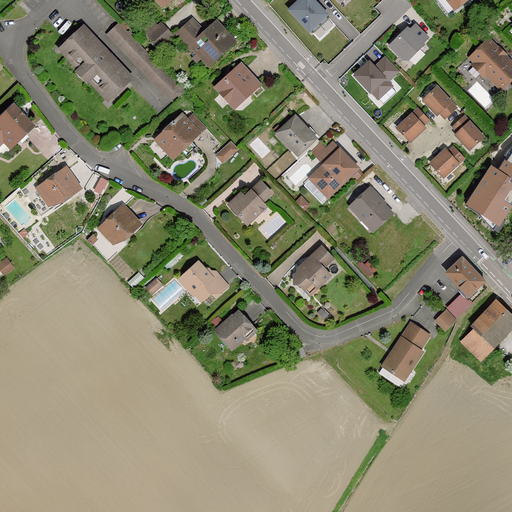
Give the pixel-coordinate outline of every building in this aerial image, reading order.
[(300,0),(290,10),(313,33),(329,18),(312,0),(300,0)] [(160,47),(173,35),(161,23),(157,26),(153,21),(144,30),(160,47)] [(190,48),(194,45),(209,61),(230,42),(215,26),(205,35),(192,21),(178,34),(190,48)] [(430,38),(413,21),(389,46),(402,59),(410,59),(430,38)] [(179,97),(184,92),(118,23),(108,33),(171,100),(177,95),(179,97)] [(232,41),(217,24),(215,26),(230,42),(232,41)] [(88,82),(90,80),(92,78),(112,98),(131,80),(81,28),(62,46),(82,66),(79,69),(77,70),(88,82)] [(475,62),(473,64),(483,74),(485,72),(492,79),(501,70),(499,68),(507,60),(502,55),(497,50),(488,40),(471,57),(475,62)] [(60,48),(79,69),(82,66),(62,46),(60,48)] [(376,46),(368,54),(374,60),(383,53),(376,46)] [(399,72),(385,57),(375,67),(370,61),(354,76),(370,93),(371,92),(379,100),(393,86),(389,81),(399,72)] [(511,75),(511,64),(507,60),(499,68),(501,70),(492,79),(500,87),(511,75)] [(234,74),(228,79),(227,78),(219,85),(236,103),(243,96),(246,97),(251,92),(251,88),(258,82),(242,64),(233,72),(234,74)] [(109,100),(112,98),(92,78),(90,80),(109,100)] [(236,103),(219,85),(218,86),(234,104),(236,103)] [(438,88),(424,100),(438,115),(440,112),(445,118),(456,108),(438,88)] [(33,125),(14,105),(0,118),(2,120),(0,121),(0,132),(12,145),(33,125)] [(398,128),(411,142),(425,128),(423,126),(428,120),(418,109),(398,128)] [(157,139),(170,152),(178,145),(180,147),(188,139),(190,141),(198,133),(196,131),(203,125),(193,114),(186,120),(182,115),(157,139)] [(295,115),(278,133),(298,155),(317,138),(312,132),(308,128),(295,115)] [(483,137),(465,117),(454,127),(459,133),(456,135),(470,150),(483,137)] [(205,127),(203,125),(196,131),(198,133),(205,127)] [(237,147),(232,141),(218,154),(224,160),(237,147)] [(327,149),(320,143),(312,150),(326,164),(311,178),(329,196),(358,168),(334,143),(327,149)] [(172,155),(180,147),(178,145),(170,152),(172,155)] [(464,158),(454,148),(448,152),(446,150),(431,163),(444,177),(464,158)] [(493,163),(465,206),(501,229),(511,212),(511,148),(500,167),(493,163)] [(69,195),(79,189),(65,169),(40,186),(50,202),(59,196),(60,198),(68,193),(69,195)] [(253,217),(266,205),(261,201),(271,192),(261,182),(244,197),(241,193),(230,204),(240,215),(244,212),(249,212),(253,217)] [(375,228),(391,213),(369,189),(352,204),(375,228)] [(109,219),(100,228),(113,241),(121,234),(123,235),(130,229),(131,231),(140,224),(123,206),(116,213),(109,219)] [(107,216),(109,219),(116,213),(113,210),(107,216)] [(247,223),(253,217),(249,212),(244,212),(240,215),(247,223)] [(94,234),(89,239),(93,244),(98,238),(94,234)] [(318,286),(330,275),(323,267),(334,258),(323,246),(313,255),(314,257),(294,275),(294,282),(300,282),(306,289),(314,281),(318,286)] [(14,266),(8,258),(0,263),(0,264),(6,272),(14,266)] [(448,271),(469,294),(481,283),(481,278),(464,261),(459,261),(448,271)] [(186,286),(194,294),(195,293),(202,300),(212,291),(217,295),(228,285),(216,272),(212,276),(199,262),(182,276),(189,283),(186,286)] [(179,279),(186,286),(189,283),(182,276),(179,279)] [(153,285),(157,291),(163,286),(158,280),(153,285)] [(310,293),(318,286),(314,281),(306,289),(310,293)] [(157,291),(153,285),(149,288),(154,294),(157,291)] [(452,311),(457,316),(467,307),(462,301),(452,311)] [(474,326),(477,329),(493,344),(511,324),(511,314),(498,301),(474,326)] [(457,318),(448,309),(444,313),(453,322),(457,318)] [(232,346),(245,335),(254,327),(238,311),(217,330),(232,346)] [(453,322),(444,313),(439,319),(447,328),(453,322)] [(428,333),(411,322),(401,337),(403,339),(392,355),(390,354),(378,370),(398,384),(421,350),(418,348),(428,333)] [(248,339),(257,331),(254,327),(245,335),(248,339)] [(477,329),(463,341),(481,360),(496,347),(493,344),(477,329)]
